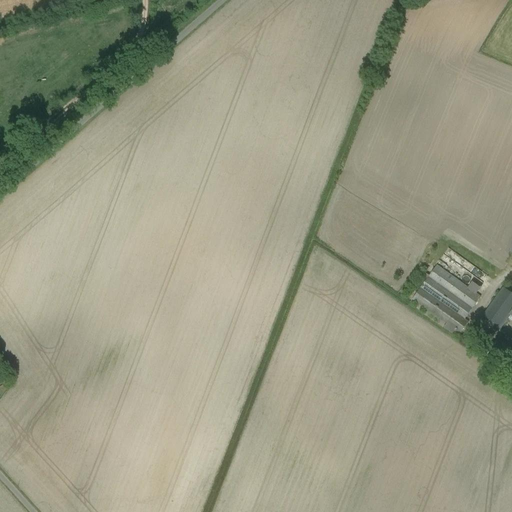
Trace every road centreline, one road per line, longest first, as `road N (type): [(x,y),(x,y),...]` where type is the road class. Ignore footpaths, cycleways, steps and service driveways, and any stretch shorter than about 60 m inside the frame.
road 1 (unclassified): [(0,192),(223,0)]
road 2 (track): [(0,172),(120,66),(142,34),(148,0)]
